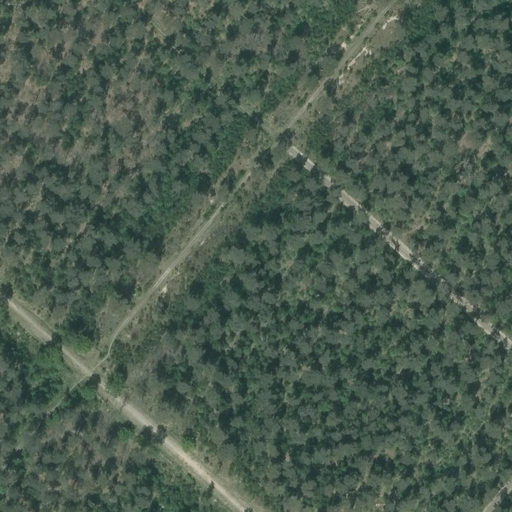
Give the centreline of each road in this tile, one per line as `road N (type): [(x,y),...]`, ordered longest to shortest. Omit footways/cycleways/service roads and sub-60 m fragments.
road 1 (track): [(0,468),(396,0)]
road 2 (track): [(511,352),(114,0)]
road 3 (track): [(0,293),(245,511)]
